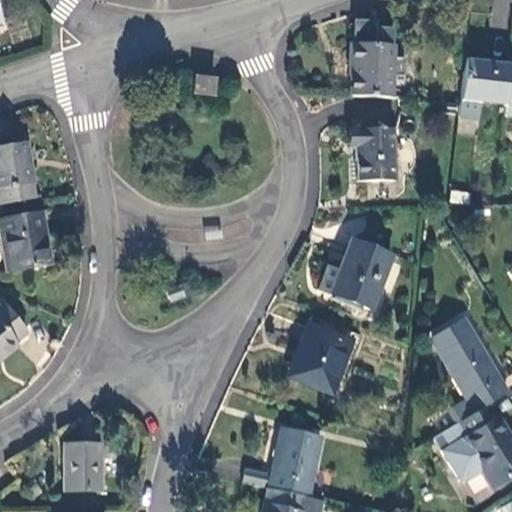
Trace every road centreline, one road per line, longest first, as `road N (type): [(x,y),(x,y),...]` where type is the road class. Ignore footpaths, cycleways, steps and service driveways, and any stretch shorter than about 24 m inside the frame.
road 1 (residential): [(134,365),(227,322),(276,252),(297,199),(278,102),(240,19)]
road 2 (residential): [(88,73),(102,229),(99,302),(134,365)]
road 3 (residential): [(165,511),(171,462),(134,365)]
road 4 (residential): [(134,365),(0,434)]
road 5 (residential): [(113,64),(240,19)]
